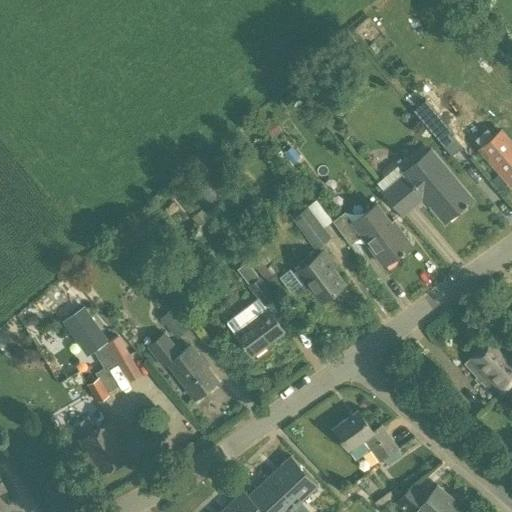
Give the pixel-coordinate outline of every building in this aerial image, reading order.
[(456,88),(490,125),(502,113),(469,77),(456,88)] [(424,98),(412,108),(450,155),(461,146),(451,134),(453,132),(424,98)] [(271,117),(262,124),(272,137),(281,130),(271,117)] [(510,184),(511,182),(511,143),(501,130),(479,149),(510,184)] [(471,197),(431,149),(403,173),(404,174),(383,192),(402,214),(422,197),(443,221),(471,197)] [(202,171),(185,186),(204,208),(217,196),(221,193),(202,171)] [(390,223),(376,203),(351,221),(383,265),(410,245),(393,221),(390,223)] [(320,244),(330,236),(307,205),(291,217),(314,248),(320,244)] [(344,283),(329,264),(333,261),(324,250),(293,273),(289,268),(281,275),(278,277),(291,293),(301,285),(307,293),(311,290),(320,302),(344,283)] [(266,278),(271,274),(258,258),(253,262),(266,278)] [(274,296),(247,260),(236,268),(245,280),(247,279),(249,283),(247,285),(262,305),(274,296)] [(75,272),(78,284),(91,282),(88,269),(75,272)] [(77,327),(93,350),(108,341),(83,305),(61,321),(70,332),(77,327)] [(176,338),(187,327),(170,308),(158,319),(176,338)] [(252,355),(283,332),(266,309),(235,333),(252,355)] [(27,316),(28,324),(38,322),(36,314),(27,316)] [(181,353),(164,331),(145,346),(162,368),(167,364),(194,399),(217,382),(190,346),(181,353)] [(511,348),(494,333),(463,364),(496,396),(511,380),(511,348)] [(109,341),(93,350),(103,368),(128,353),(117,336),(109,341)] [(99,379),(87,386),(95,400),(107,393),(99,379)] [(372,431),(357,410),(332,427),(348,449),(363,438),(378,460),(396,447),(381,425),(372,431)] [(93,431),(85,417),(71,425),(78,437),(76,438),(83,450),(75,455),(85,473),(93,469),(93,470),(97,467),(99,471),(128,454),(109,422),(108,423),(93,431)] [(289,454),(267,474),(296,505),(300,502),(318,485),(289,454)] [(267,474),(246,495),(261,511),(288,511),(293,508),(296,505),(267,474)] [(426,497),(412,485),(396,503),(407,511),(412,511),(415,510),(417,511),(461,511),(464,509),(437,485),(426,497)] [(241,490),(220,510),(221,511),(261,511),(246,495),(241,490)] [(296,505),(293,508),(296,511),(306,511),(308,511),(300,502),(296,505)]
